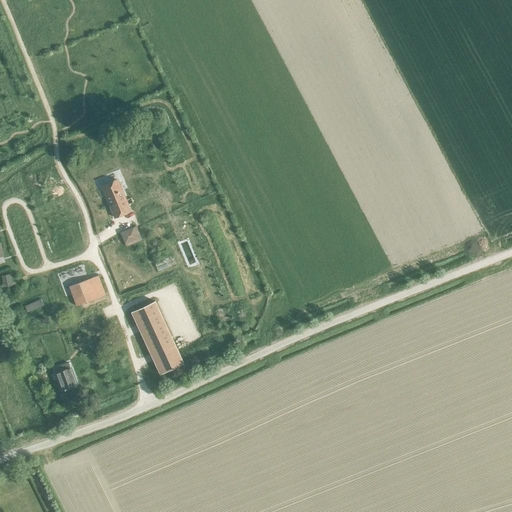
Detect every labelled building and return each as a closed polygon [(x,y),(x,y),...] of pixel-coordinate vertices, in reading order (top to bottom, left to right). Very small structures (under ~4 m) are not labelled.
[(98,173),(80,179),(82,184),(100,178),(98,173)] [(117,180),(102,186),(115,217),(130,211),(117,180)] [(143,283),(173,273),(199,348),(209,345),(179,258),(120,278),(128,300),(147,293),(143,283)] [(10,274),(1,275),(3,286),(12,285),(10,274)] [(98,275),(69,286),(77,306),(105,295),(98,275)] [(27,311),(43,304),(41,299),(25,306),(27,311)] [(160,374),(180,365),(152,302),(132,312),(160,374)] [(78,339),(78,328),(60,328),(60,339),(78,339)] [(68,362),(55,367),(56,372),(62,390),(64,390),(77,385),(71,367),(69,367),(68,362)]
